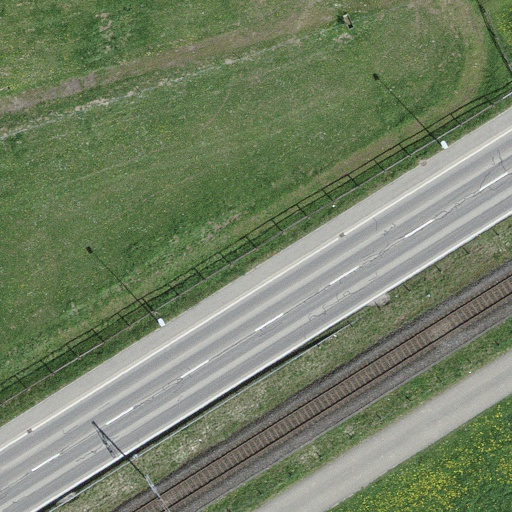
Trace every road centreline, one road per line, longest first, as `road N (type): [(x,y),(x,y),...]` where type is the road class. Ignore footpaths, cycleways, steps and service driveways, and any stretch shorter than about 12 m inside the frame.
road 1 (primary): [(0,490),(511,168)]
road 2 (unclassified): [(292,511),(511,372)]
